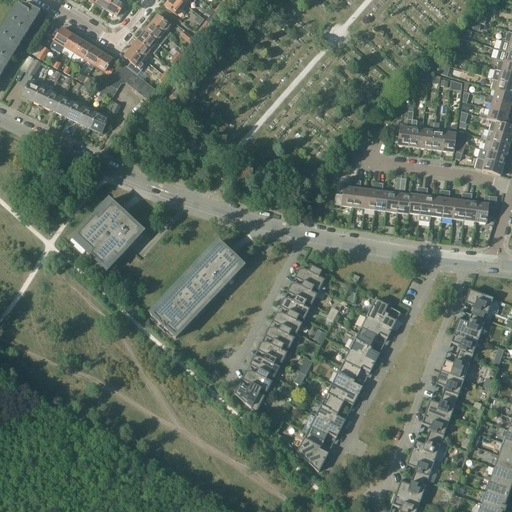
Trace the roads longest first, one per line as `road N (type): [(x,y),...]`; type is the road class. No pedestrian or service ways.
road 1 (residential): [(471,262),(384,511)]
road 2 (residential): [(442,258),(331,473)]
road 3 (residential): [(188,205),(0,112)]
road 4 (residential): [(511,188),(356,162)]
road 5 (residential): [(307,235),(237,373)]
road 6 (residential): [(442,258),(307,235)]
road 7 (residential): [(154,0),(122,37),(108,38),(45,0)]
